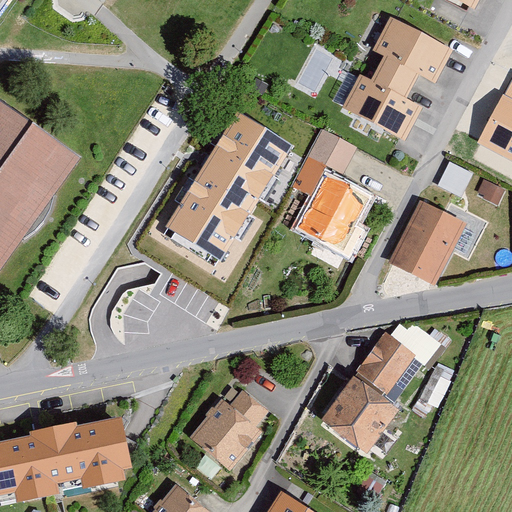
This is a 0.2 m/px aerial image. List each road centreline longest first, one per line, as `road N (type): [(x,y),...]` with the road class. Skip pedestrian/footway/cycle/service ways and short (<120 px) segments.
road 1 (residential): [(19,390),(267,0)]
road 2 (residential): [(506,0),(352,320)]
road 3 (residential): [(19,390),(352,320)]
road 4 (residential): [(352,320),(511,288)]
